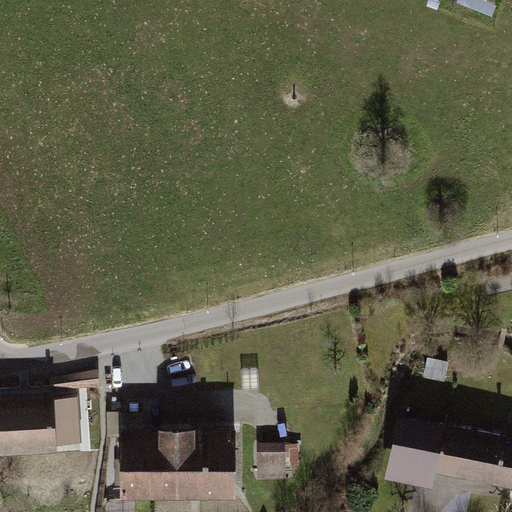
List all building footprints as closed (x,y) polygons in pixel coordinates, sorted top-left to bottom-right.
[(498,12),(501,0),(463,0),(463,4),(498,12)] [(98,368),(52,377),(53,386),(99,383),(98,368)] [(80,393),(0,398),(0,443),(83,438),(80,393)] [(511,433),(398,410),(385,477),(427,485),(430,468),(511,484),(511,433)] [(231,424),(126,423),(126,490),(231,490),(231,424)] [(287,440),(259,441),(260,477),(287,477),(287,440)] [(116,511),(137,511),(139,498),(112,495),(110,511),(116,511)]
